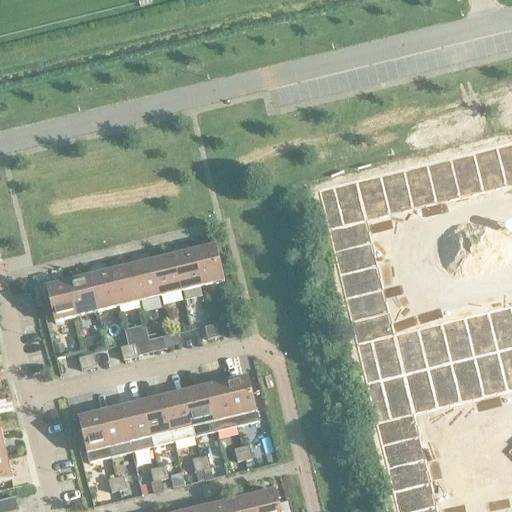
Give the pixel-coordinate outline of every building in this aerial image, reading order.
[(511,143),(496,148),(506,188),(511,186),(511,143)] [(496,148),(473,153),(483,194),(506,188),(496,148)] [(473,153),(449,159),(459,200),(483,194),(473,153)] [(449,159),(426,165),(436,205),(459,200),(449,159)] [(426,165),(403,170),(413,211),(436,205),(426,165)] [(403,170),(379,176),(389,217),(413,211),(403,170)] [(379,176),(356,182),(366,222),(389,217),(379,176)] [(356,182),(317,191),(332,253),(371,244),(366,222),(356,182)] [(371,244),(332,253),(338,277),(377,267),(371,244)] [(216,248),(193,253),(202,288),(224,283),(216,248)] [(202,288),(193,253),(172,259),(181,293),(202,288)] [(181,293),(172,259),(151,264),(160,299),(181,293)] [(160,299),(151,264),(131,269),(139,304),(160,299)] [(377,267),(338,277),(344,300),(383,290),(377,267)] [(139,304),(131,269),(110,274),(118,309),(139,304)] [(118,309),(110,274),(89,279),(97,314),(118,309)] [(97,314),(89,279),(68,284),(76,319),(97,314)] [(76,319),(68,284),(46,290),(54,325),(76,319)] [(383,290),(344,300),(349,323),(388,314),(383,290)] [(511,314),(510,307),(487,312),(497,353),(511,349),(511,314)] [(487,312),(464,318),(473,359),(497,353),(487,312)] [(388,314),(349,323),(365,385),(404,376),(394,335),(388,314)] [(464,318),(440,324),(450,364),(473,359),(464,318)] [(440,324),(417,329),(427,370),(450,364),(440,324)] [(219,325),(212,327),(215,340),(222,338),(219,325)] [(215,340),(212,327),(204,329),(207,342),(215,340)] [(417,329),(394,335),(404,376),(427,370),(417,329)] [(177,336),(170,338),(173,350),(180,348),(177,336)] [(173,350),(170,338),(162,339),(165,352),(173,350)] [(62,345),(54,347),(58,361),(65,359),(62,345)] [(135,346),(128,348),(131,360),(138,358),(135,346)] [(131,360),(128,348),(120,350),(123,362),(131,360)] [(511,349),(497,353),(507,393),(511,392),(511,349)] [(497,353),(473,359),(483,399),(507,393),(497,353)] [(93,356),(86,358),(89,371),(96,369),(93,356)] [(89,371),(86,358),(78,360),(81,373),(89,371)] [(473,359),(450,364),(460,405),(483,399),(473,359)] [(450,364),(427,370),(437,411),(460,405),(450,364)] [(427,370),(404,376),(413,416),(437,411),(427,370)] [(404,376),(365,385),(380,447),(419,438),(413,416),(404,376)] [(248,379),(226,385),(236,429),(259,424),(248,379)] [(236,429),(226,385),(205,390),(215,434),(236,429)] [(215,434),(205,390),(184,395),(195,439),(215,434)] [(195,439),(184,395),(163,400),(174,445),(195,439)] [(174,445),(163,400),(142,405),(153,450),(174,445)] [(153,450),(142,405),(121,410),(132,455),(153,450)] [(132,455),(121,410),(100,415),(111,460),(132,455)] [(111,460),(100,415),(78,421),(89,465),(111,460)] [(419,438),(380,447),(386,470),(424,461),(419,438)] [(249,448),(241,450),(244,462),(252,460),(249,448)] [(244,462),(241,450),(234,452),(237,464),(244,462)] [(207,458),(199,460),(203,473),(210,471),(207,458)] [(0,484),(12,482),(6,460),(0,461),(0,484)] [(203,473),(199,460),(192,462),(195,474),(203,473)] [(424,461),(386,470),(391,494),(430,484),(424,461)] [(165,469),(157,470),(161,483),(168,481),(165,469)] [(161,483),(157,470),(150,472),(153,485),(161,483)] [(123,479),(116,481),(119,493),(126,491),(123,479)] [(119,493),(116,481),(108,483),(111,495),(119,493)] [(430,484),(391,494),(395,511),(417,511),(436,508),(430,484)] [(280,511),(276,493),(253,498),(256,511),(280,511)] [(256,511),(253,498),(232,503),(234,511),(256,511)] [(18,511),(17,504),(16,499),(0,503),(0,511),(18,511)] [(234,511),(232,503),(211,508),(212,511),(234,511)]
